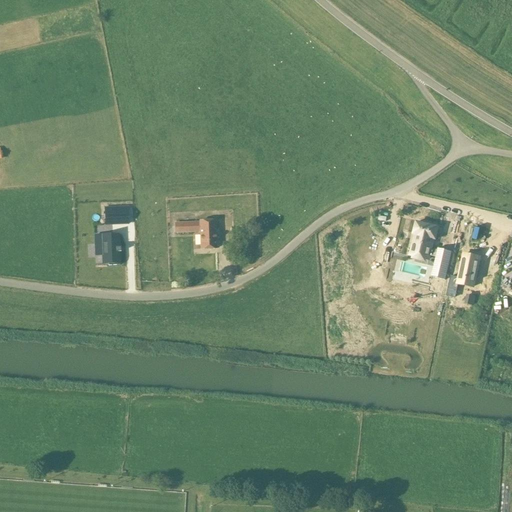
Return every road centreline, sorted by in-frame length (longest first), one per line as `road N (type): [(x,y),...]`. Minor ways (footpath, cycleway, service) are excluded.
road 1 (tertiary): [(0,282),(131,296),(220,288),(268,265),(332,213),(412,184),(463,151)]
road 2 (track): [(385,0),(511,80)]
